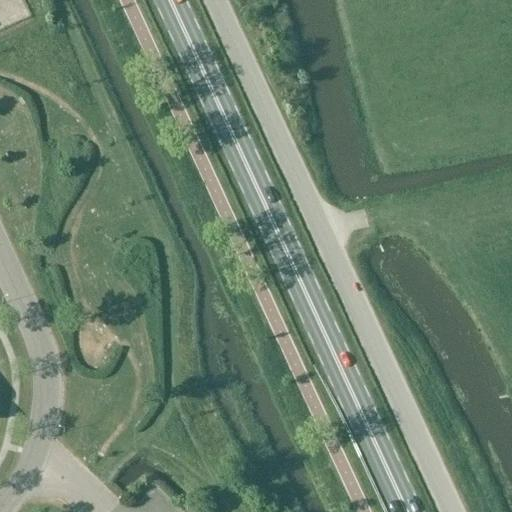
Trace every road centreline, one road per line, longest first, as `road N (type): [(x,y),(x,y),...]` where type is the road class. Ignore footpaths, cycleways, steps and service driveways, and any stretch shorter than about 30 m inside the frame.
road 1 (unclassified): [(213,0),(449,511)]
road 2 (primary): [(169,0),(405,511)]
road 3 (unclassified): [(0,508),(24,479),(48,412),(43,360),(0,260)]
